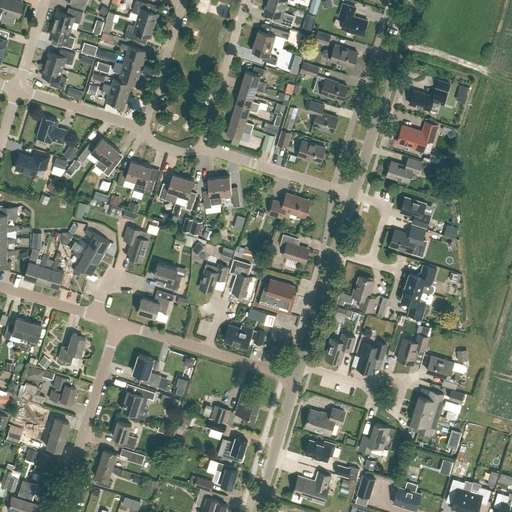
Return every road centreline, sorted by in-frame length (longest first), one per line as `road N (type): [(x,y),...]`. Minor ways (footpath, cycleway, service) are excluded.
road 1 (tertiary): [(352,195),(414,0)]
road 2 (residential): [(57,511),(118,323)]
road 3 (residential): [(352,195),(200,149)]
road 4 (residential): [(200,149),(243,0)]
road 5 (tertiary): [(253,511),(295,378)]
road 6 (residential): [(186,0),(144,131)]
road 7 (residential): [(144,131),(17,89)]
road 8 (tertiary): [(299,365),(335,250)]
